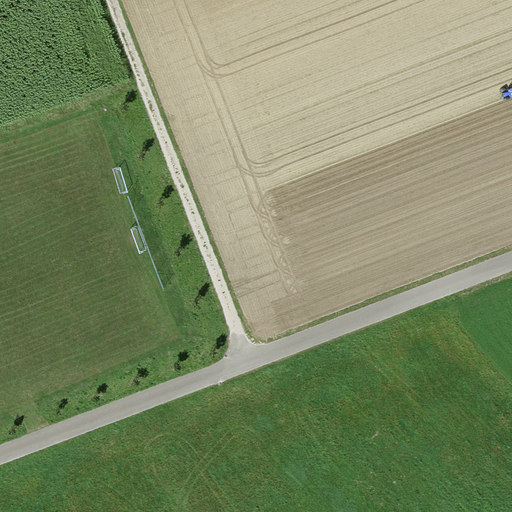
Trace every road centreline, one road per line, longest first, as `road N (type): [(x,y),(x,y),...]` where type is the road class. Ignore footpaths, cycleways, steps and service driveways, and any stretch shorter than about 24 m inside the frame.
road 1 (residential): [(0,456),(511,260)]
road 2 (track): [(246,362),(105,0)]
